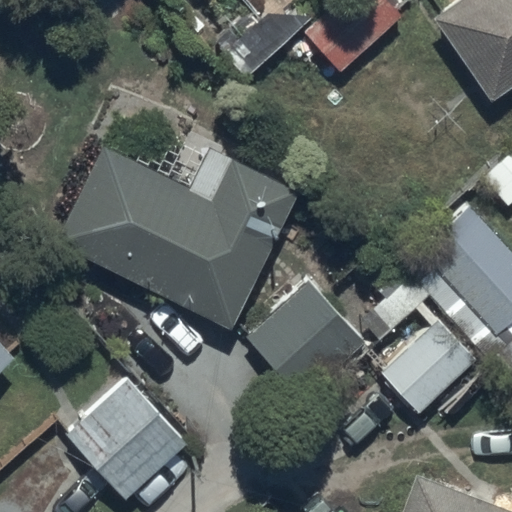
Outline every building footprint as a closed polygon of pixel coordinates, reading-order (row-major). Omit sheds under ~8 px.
[(316,89),(395,17),(380,0),(337,0),(281,51),(316,89)] [(511,0),(456,0),(427,21),(486,104),(511,85),(511,0)] [(98,149),(52,244),(232,330),(298,192),(207,149),(187,192),(98,149)] [(511,255),(468,206),(416,251),(491,337),(502,327),(511,338),(511,339),(485,363),(511,393),(511,255)] [(425,297),(377,247),(354,269),(381,297),(357,319),(378,341),(425,297)] [(359,343),(307,284),(247,337),(299,395),(359,343)] [(470,363),(431,319),(374,370),(413,413),(470,363)] [(0,344),(0,371),(13,359),(0,344)] [(184,446),(126,378),(62,432),(120,501),(184,446)] [(509,511),(412,475),(397,511),(509,511)]
